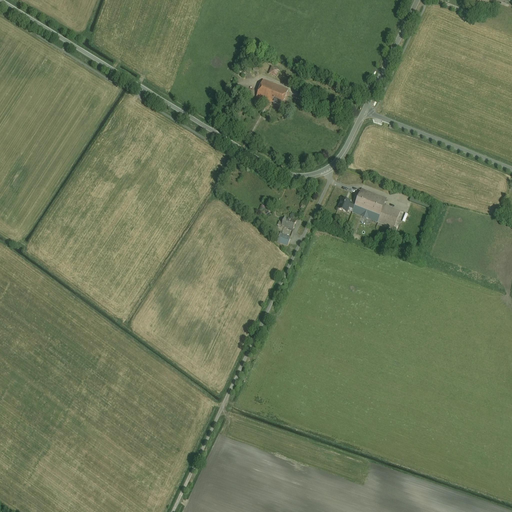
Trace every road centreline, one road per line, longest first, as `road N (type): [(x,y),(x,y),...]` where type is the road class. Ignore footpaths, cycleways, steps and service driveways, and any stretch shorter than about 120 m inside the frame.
road 1 (unclassified): [(328,168),(324,193),(172,511)]
road 2 (tertiary): [(0,1),(276,170),(303,176),(328,168)]
road 3 (tertiary): [(364,111),(511,169)]
road 4 (secondary): [(364,111),(417,0)]
